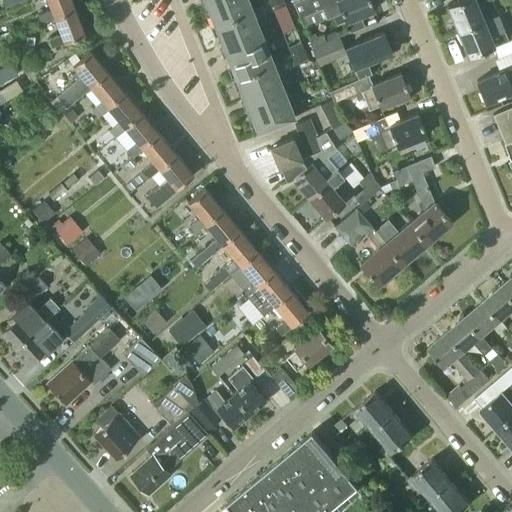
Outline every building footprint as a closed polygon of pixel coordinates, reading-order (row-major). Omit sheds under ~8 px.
[(39,22),(52,17),(52,15),(72,7),(69,0),(45,0),(49,9),(36,14),(39,22)] [(203,0),(213,23),(250,8),(246,0),(203,0)] [(284,3),(282,0),(267,0),(272,9),(284,3)] [(369,0),(296,0),(293,2),(298,16),(321,6),(326,18),(332,15),(335,24),(344,21),(349,32),(363,26),(360,16),(374,11),(369,0)] [(458,0),(447,5),(458,31),(483,20),(476,4),(481,0),(458,0)] [(52,15),(52,17),(59,35),(46,40),(49,48),(63,43),(63,41),(82,33),(72,7),(52,15)] [(213,23),(234,77),(272,62),(250,8),(213,23)] [(483,20),(458,31),(469,58),(509,41),(504,31),(490,37),(483,20)] [(327,42),(338,37),(336,30),(324,35),(327,42)] [(314,46),(326,40),(323,33),(316,35),(315,32),(309,35),(314,46)] [(345,47),(357,79),(367,75),(370,74),(366,63),(391,53),(383,32),(345,47)] [(345,53),(338,37),(311,48),(317,64),(345,53)] [(306,57),(300,41),(287,47),(294,62),(306,57)] [(79,95),(89,87),(88,86),(105,71),(87,51),(71,65),(83,80),(73,89),(79,95)] [(255,131),(293,116),(272,62),(234,77),(255,131)] [(511,89),(511,86),(511,85),(511,66),(476,81),(485,103),(511,91),(511,89)] [(96,116),(106,107),(106,106),(122,92),(105,71),(88,86),(89,87),(100,100),(90,108),(96,116)] [(367,75),(357,79),(328,91),(333,103),(355,94),(357,100),(363,97),(368,110),(378,106),(379,108),(408,96),(400,74),(371,85),(367,75)] [(139,112),(122,92),(106,106),(106,107),(117,120),(107,129),(113,135),(123,127),(122,126),(139,112)] [(342,121),(330,99),(319,105),(331,127),(342,121)] [(63,113),(71,122),(79,115),(71,106),(63,113)] [(511,106),(492,115),(496,124),(511,117),(511,106)] [(130,156),(140,148),(139,147),(156,132),(139,112),(122,126),(123,127),(135,141),(125,150),(130,156)] [(396,147),(425,136),(416,114),(388,125),(384,116),(351,129),(355,140),(378,131),(385,149),(395,145),(396,147)] [(290,175),(307,196),(326,180),(324,177),(336,167),(326,155),(335,148),(324,131),(314,136),(313,133),(314,133),(308,117),(293,122),(306,154),(299,156),(291,136),(269,145),(277,166),(279,165),(284,178),(285,177),(290,175)] [(511,117),(496,124),(500,132),(511,126),(511,117)] [(340,139),(351,132),(345,121),(333,128),(340,139)] [(511,166),(511,126),(500,132),(505,144),(511,141),(511,161),(510,162),(511,166)] [(147,177),(158,168),(156,167),(173,153),(156,132),(139,147),(140,148),(152,162),(142,170),(147,177)] [(191,174),(173,153),(156,167),(158,168),(166,178),(146,195),(155,206),(176,188),(175,187),(191,174)] [(425,242),(432,237),(451,221),(432,200),(421,171),(434,166),(429,155),(392,170),(395,178),(388,182),(380,185),(384,191),(412,180),(423,209),(408,221),(425,242)] [(7,170),(14,165),(8,157),(1,162),(7,170)] [(307,196),(324,217),(343,201),(330,185),(342,175),(336,167),(324,177),(326,180),(307,196)] [(98,169),(89,177),(94,184),(103,176),(98,169)] [(140,183),(147,177),(142,170),(134,176),(140,183)] [(353,196),(359,203),(379,185),(373,179),(369,170),(358,180),(363,187),(353,196)] [(74,172),(64,180),(70,187),(79,179),(74,172)] [(131,190),(140,183),(134,176),(126,184),(131,190)] [(61,182),(49,193),(55,199),(67,189),(61,182)] [(204,222),(221,208),(203,187),(186,201),(198,216),(188,225),(194,231),(204,223),(204,222)] [(371,204),(366,198),(356,206),(361,213),(371,204)] [(32,209),(42,222),(52,215),(42,202),(32,209)] [(363,232),(371,226),(361,213),(356,206),(332,226),(348,245),(363,232)] [(211,252),(221,244),(221,243),(238,229),(221,208),(204,222),(204,223),(216,236),(205,245),(211,252)] [(67,243),(79,233),(67,218),(55,228),(67,243)] [(384,241),(401,262),(425,242),(408,221),(384,241)] [(190,234),(194,232),(189,226),(186,228),(190,234)] [(388,273),(394,268),(401,262),(384,241),(371,226),(363,232),(376,248),(359,263),(376,283),(377,281),(381,285),(391,276),(388,273)] [(229,272),(239,264),(238,263),(255,249),(238,229),(221,243),(221,244),(233,257),(223,266),(229,272)] [(83,239),(72,248),(87,265),(97,256),(83,239)] [(0,280),(0,261),(9,253),(0,243),(0,288),(4,285),(0,280)] [(246,293),(247,291),(256,284),(255,283),(272,269),(255,249),(238,263),(239,264),(250,278),(241,286),(246,293)] [(223,277),(229,272),(223,266),(217,271),(223,277)] [(263,313),(273,305),(272,304),(289,289),(272,269),(255,283),(256,284),(247,291),(259,305),(258,306),(263,313)] [(20,289),(30,301),(47,286),(45,284),(52,278),(44,270),(37,276),(36,274),(20,289)] [(511,294),(511,276),(503,284),(511,294)] [(141,282),(124,296),(136,310),(153,296),(141,282)] [(511,294),(503,284),(484,300),(500,318),(511,308),(511,294)] [(306,310),(289,289),(272,304),(273,305),(284,318),(275,327),(281,334),(291,324),(291,323),(306,310)] [(0,329),(0,331),(14,347),(42,321),(58,307),(49,298),(34,312),(23,301),(13,310),(17,315),(0,329)] [(500,318),(484,300),(466,315),(481,334),(500,318)] [(95,301),(63,331),(73,341),(105,311),(95,301)] [(167,321),(155,307),(141,319),(153,333),(167,321)] [(481,334),(466,315),(448,330),(463,349),(473,341),(498,370),(506,364),(481,334)] [(194,334),(181,318),(166,331),(179,347),(194,334)] [(58,339),(42,321),(14,347),(27,362),(45,346),(47,349),(58,339)] [(108,368),(98,357),(119,339),(107,325),(46,382),(65,402),(89,380),(92,383),(108,368)] [(306,363),(329,343),(315,326),(292,346),(294,348),(284,357),(294,369),(304,361),(306,363)] [(443,365),(452,358),(469,379),(460,386),(468,395),(489,379),(480,369),(479,370),(463,349),(448,330),(428,347),(443,365)] [(140,335),(122,352),(142,374),(160,358),(140,335)] [(195,336),(184,346),(199,363),(210,353),(195,336)] [(243,354),(235,344),(209,365),(217,375),(243,354)] [(244,362),(256,376),(264,369),(252,355),(244,362)] [(239,386),(231,392),(247,412),(263,399),(247,380),(250,376),(242,366),(231,376),(239,386)] [(300,389),(280,367),(271,375),(290,398),(300,389)] [(218,419),(200,399),(198,398),(192,383),(184,374),(173,384),(192,406),(188,410),(205,430),(218,419)] [(511,380),(480,407),(497,428),(511,415),(511,380)] [(144,448),(149,454),(128,473),(146,493),(168,473),(165,469),(206,432),(186,410),(191,406),(172,385),(152,404),(171,424),(144,448)] [(231,426),(247,412),(231,392),(222,400),(213,390),(202,399),(212,410),(215,408),(231,426)] [(353,407),(372,429),(392,412),(374,390),(353,407)] [(138,435),(116,412),(110,405),(96,418),(102,424),(92,433),(114,457),(138,435)] [(335,435),(359,415),(353,407),(342,417),(329,428),(335,435)] [(411,434),(392,412),(372,429),(384,443),(380,447),(386,454),(390,450),(390,451),(411,434)] [(511,415),(497,428),(511,445),(511,415)] [(227,502),(235,511),(336,511),(363,490),(313,430),(227,502)] [(409,477),(388,453),(381,460),(402,483),(409,477)] [(411,474),(429,496),(449,479),(431,457),(411,474)] [(449,479),(429,496),(441,511),(439,511),(454,511),(467,501),(449,479)]
